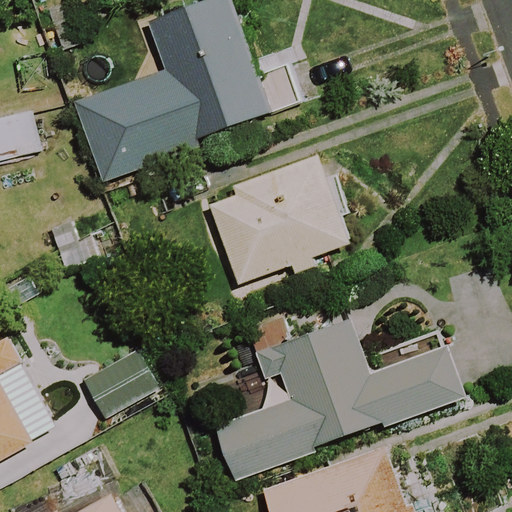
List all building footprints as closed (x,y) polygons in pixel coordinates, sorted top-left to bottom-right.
[(261,72),(234,0),(213,0),(153,22),(169,67),(78,99),(106,177),(319,102),(303,57),(261,72)] [(0,166),(42,156),(32,114),(0,122),(0,166)] [(354,250),(323,156),(234,185),(238,197),(212,205),(239,288),(291,271),(294,280),(319,271),(316,262),(354,250)] [(217,432),(238,485),(429,415),(440,445),(485,428),(452,344),(377,374),(356,324),(292,350),(281,322),(249,334),(267,380),(280,375),(291,403),(217,432)] [(162,393),(144,357),(87,385),(105,421),(162,393)] [(0,464),(33,448),(0,384),(0,464)] [(412,511),(389,449),(265,494),(271,511),(412,511)] [(120,511),(114,500),(91,511),(120,511)]
